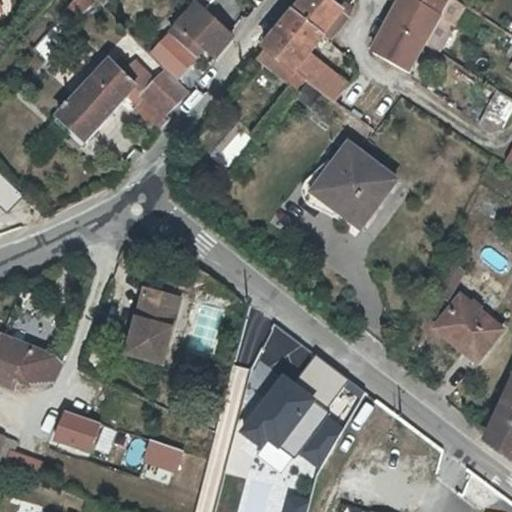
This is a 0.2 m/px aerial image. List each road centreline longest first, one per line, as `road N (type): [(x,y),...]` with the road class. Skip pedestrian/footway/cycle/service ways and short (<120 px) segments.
road 1 (residential): [(137,209),(201,245),(511,475)]
road 2 (residential): [(137,209),(153,160),(278,0)]
road 3 (unknown): [(67,401),(137,209)]
road 4 (residential): [(0,268),(137,209)]
